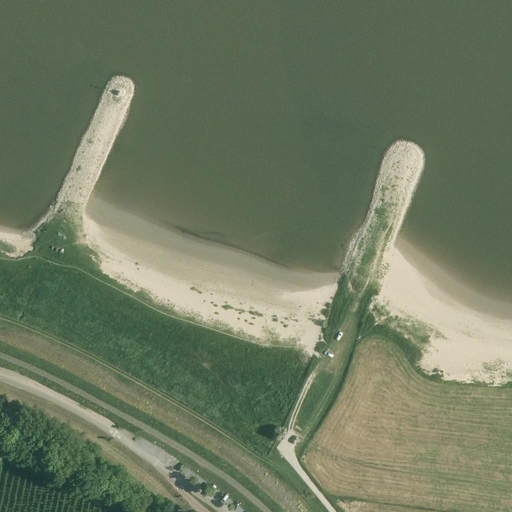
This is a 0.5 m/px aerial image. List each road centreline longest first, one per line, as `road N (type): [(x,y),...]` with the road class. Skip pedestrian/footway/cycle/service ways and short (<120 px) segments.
road 1 (unclassified): [(154,461),(91,418),(0,376)]
road 2 (track): [(353,295),(293,433)]
